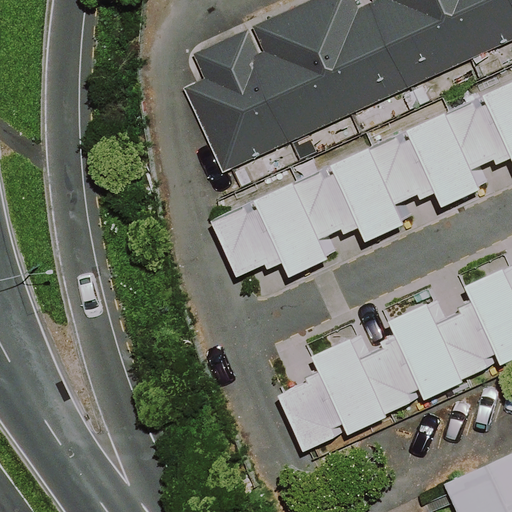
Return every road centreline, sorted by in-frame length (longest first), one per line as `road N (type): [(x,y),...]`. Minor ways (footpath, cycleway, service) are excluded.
road 1 (primary): [(72,0),(56,106),(82,285),(154,511)]
road 2 (primary): [(0,337),(54,436),(108,511)]
